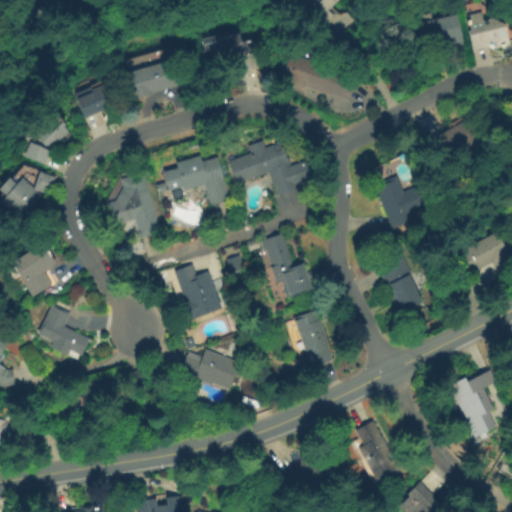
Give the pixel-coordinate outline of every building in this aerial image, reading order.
[(334,16),(320,30),(296,8),(303,0),(339,0),(329,11),(334,16)] [(481,13),(483,20),(493,18),(505,25),(509,46),(494,49),(494,46),(473,50),(469,31),(470,30),(467,15),(481,13)] [(445,49),(444,43),(422,48),(417,23),(457,14),(464,44),(445,49)] [(236,72),(232,53),(227,54),(228,58),(217,60),(217,59),(203,62),(198,39),(221,34),(221,37),(236,34),(238,43),(249,40),(255,68),(236,72)] [(355,80),(348,101),(331,95),(330,97),(275,77),(282,58),(286,60),(289,53),(339,72),(338,74),(355,80)] [(124,73),(175,59),(182,84),(151,93),(152,95),(132,100),(124,73)] [(75,99),(90,93),(88,90),(105,83),(112,101),(105,104),(108,110),(102,112),(101,111),(82,118),(75,99)] [(42,165),(21,156),(31,134),(52,112),(64,125),(62,127),(66,131),(48,150),(42,165)] [(466,119),(478,140),(437,164),(425,144),(466,119)] [(511,133),(511,168),(503,136),(511,133)] [(304,161),(311,183),(276,196),(267,173),(234,185),(226,161),(248,153),(246,146),(261,141),(263,148),(280,142),(286,159),(287,158),(290,165),(304,161)] [(207,206),(202,186),(181,191),(180,187),(165,191),(160,172),(175,168),(173,162),(198,156),(199,161),(216,157),(227,201),(207,206)] [(32,188),(38,172),(52,178),(47,193),(32,188)] [(138,239),(132,220),(112,226),(105,203),(113,201),(121,187),(118,179),(140,173),(157,233),(138,239)] [(396,176),(403,192),(419,185),(429,207),(412,214),(415,220),(393,230),(374,185),(396,176)] [(17,220),(0,203),(0,200),(4,196),(0,192),(0,185),(7,178),(14,184),(20,177),(40,196),(17,220)] [(511,272),(501,278),(492,262),(468,276),(456,254),(497,232),(511,260),(511,272)] [(262,251),(259,242),(282,234),(293,267),(302,264),(311,289),(286,297),(281,282),(275,284),(264,251),(262,251)] [(10,262),(41,243),(53,264),(42,271),(50,285),(30,297),(10,262)] [(403,257),(412,274),(409,276),(423,303),(400,314),(378,270),(403,257)] [(190,265),(196,279),(208,275),(220,308),(191,320),(172,272),(190,265)] [(50,342),(50,341),(35,334),(49,304),(68,313),(62,326),(87,337),(79,355),(68,350),(66,355),(48,346),(50,342)] [(301,341),(299,333),(290,336),(288,330),(296,327),(292,318),(315,310),(318,320),(320,319),(328,344),(327,345),(332,360),(311,367),(301,341)] [(192,336),(196,345),(188,349),(184,340),(192,336)] [(0,337),(7,343),(0,352),(0,364),(4,367),(12,366),(14,385),(0,386),(0,337)] [(218,345),(235,351),(232,360),(244,364),(239,377),(234,375),(228,389),(212,383),(211,385),(178,373),(186,354),(200,360),(204,348),(215,353),(218,345)] [(131,390),(126,374),(144,368),(149,384),(131,390)] [(489,370),(495,382),(483,388),(493,409),(487,412),(495,427),(486,432),(488,436),(481,439),(479,435),(474,438),(447,385),(464,377),(466,381),(489,370)] [(82,383),(113,380),(115,404),(81,407),(79,391),(83,391),(82,383)] [(25,423),(25,438),(5,438),(0,441),(0,419),(5,420),(5,421),(25,423)] [(407,471),(378,486),(358,448),(362,445),(354,430),(372,421),(380,436),(381,435),(394,459),(399,456),(407,471)] [(278,492),(278,470),(300,470),(300,456),(323,457),(323,493),(278,492)] [(419,482),(433,495),(432,496),(436,500),(432,504),(439,510),(437,511),(403,511),(398,507),(409,496),(407,494),(419,482)] [(136,511),(135,500),(182,495),(183,511),(136,511)]
